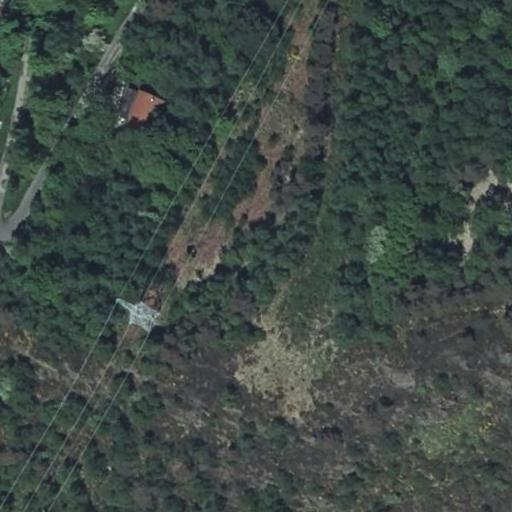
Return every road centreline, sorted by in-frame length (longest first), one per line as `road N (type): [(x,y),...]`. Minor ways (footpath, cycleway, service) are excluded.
road 1 (residential): [(0,251),(149,0)]
road 2 (residential): [(42,0),(38,58),(0,186)]
